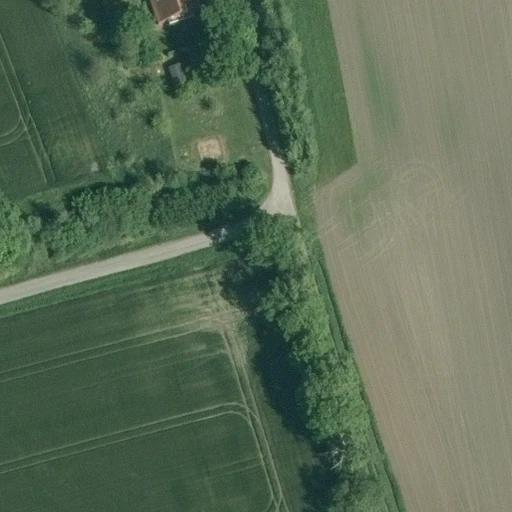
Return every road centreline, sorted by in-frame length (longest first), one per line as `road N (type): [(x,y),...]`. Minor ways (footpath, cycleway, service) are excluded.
road 1 (track): [(272,209),(294,227),(398,511)]
road 2 (unclassified): [(238,0),(282,182),(272,209),(208,241)]
road 3 (track): [(208,241),(0,297)]
